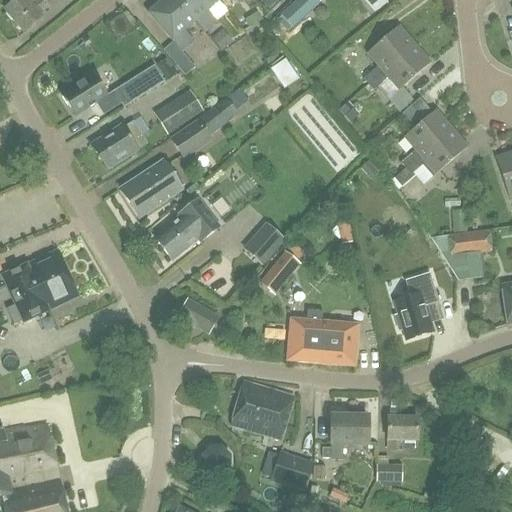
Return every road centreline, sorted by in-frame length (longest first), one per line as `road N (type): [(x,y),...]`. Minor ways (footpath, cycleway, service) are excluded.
road 1 (residential): [(158,359),(327,380),(407,380),(511,338)]
road 2 (residential): [(158,359),(129,288),(12,77)]
road 3 (residential): [(146,511),(162,464),(158,359)]
road 4 (residential): [(511,105),(490,96),(462,0)]
